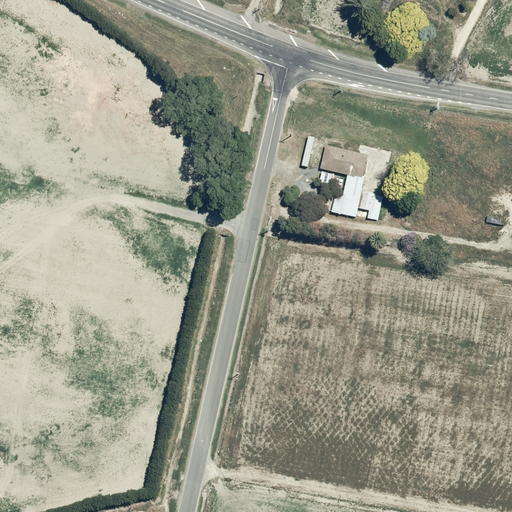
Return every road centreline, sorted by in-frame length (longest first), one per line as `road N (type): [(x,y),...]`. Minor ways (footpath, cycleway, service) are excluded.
road 1 (unclassified): [(289,54),(186,511)]
road 2 (trunk): [(289,54),(511,101)]
road 3 (trunk): [(157,0),(289,54)]
